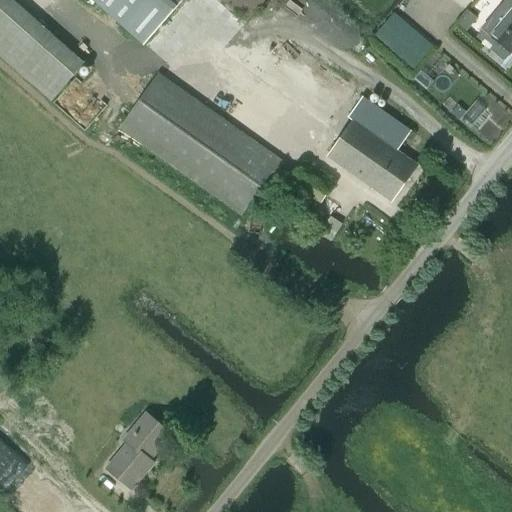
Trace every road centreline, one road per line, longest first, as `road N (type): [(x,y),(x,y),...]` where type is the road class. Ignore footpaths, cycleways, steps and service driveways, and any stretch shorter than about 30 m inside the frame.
road 1 (unclassified): [(511,150),(214,511)]
road 2 (track): [(511,505),(443,444),(502,286),(441,234)]
